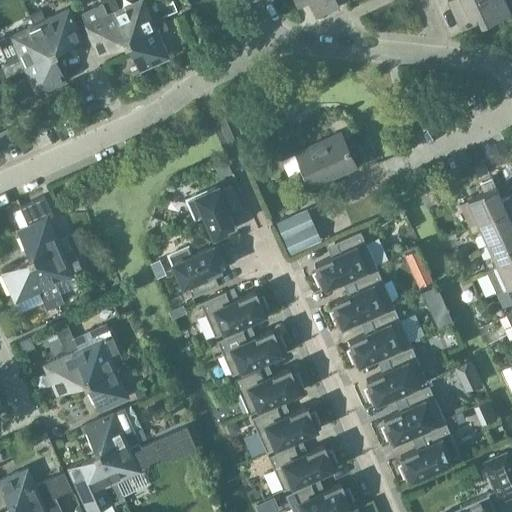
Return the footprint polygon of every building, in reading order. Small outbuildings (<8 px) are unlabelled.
[(124,43),(125,38),(113,11),(119,9),(115,0),(113,0),(103,5),(103,3),(81,13),(86,24),(84,25),(98,54),(124,43)] [(138,0),(119,9),(113,11),(125,38),(130,39),(156,27),(154,22),(143,0),(138,0)] [(305,0),(308,0),(316,17),(328,12),(322,0),(295,0),(297,4),(305,0)] [(322,0),(328,12),(339,7),(336,0),(322,0)] [(449,0),(448,1),(453,12),(480,0),(449,0)] [(480,0),(453,12),(458,24),(477,16),(482,26),(511,13),(505,0),(480,0)] [(34,25),(40,22),(52,48),(57,50),(83,38),(69,9),(45,19),(41,10),(30,15),(34,25)] [(154,22),(156,27),(130,39),(128,45),(140,70),(170,57),(159,33),(168,29),(163,17),(154,22)] [(40,22),(34,25),(10,35),(21,59),(24,65),(50,53),(52,48),(40,22)] [(55,55),(50,53),(24,65),(21,59),(12,63),(17,75),(26,71),(37,94),(67,80),(55,55)] [(7,79),(17,75),(12,63),(2,67),(7,79)] [(15,126),(4,131),(7,138),(18,133),(15,126)] [(340,133),(297,153),(312,186),(355,166),(340,133)] [(227,162),(216,166),(221,177),(232,173),(227,162)] [(484,165),(474,169),(478,178),(488,174),(484,165)] [(232,216),(244,211),(232,184),(220,190),(219,186),(187,200),(196,219),(204,215),(214,237),(228,230),(227,227),(235,223),(232,216)] [(511,206),(511,192),(502,197),(497,187),(458,204),(468,227),(478,223),(511,206)] [(63,251),(80,244),(74,232),(58,240),(48,217),(53,215),(45,195),(20,207),(28,225),(17,230),(29,256),(34,257),(60,246),(63,251)] [(487,244),(511,233),(511,206),(478,223),(487,244)] [(308,209),(277,223),(291,254),(322,240),(308,209)] [(314,274),(321,289),(376,265),(361,231),(335,242),(335,243),(336,243),(340,253),(315,264),(319,272),(314,274)] [(497,266),(511,259),(511,233),(487,244),(497,266)] [(39,291),(43,300),(54,295),(55,296),(61,293),(56,283),(83,271),(77,256),(84,252),(80,244),(63,251),(60,246),(34,257),(32,262),(44,288),(39,291)] [(169,255),(183,286),(187,284),(192,296),(219,285),(214,273),(221,270),(217,261),(220,260),(214,245),(192,255),(188,246),(169,255)] [(159,259),(150,263),(157,278),(165,274),(159,259)] [(507,288),(511,285),(511,259),(497,266),(486,271),(496,293),(507,288)] [(32,262),(27,260),(1,272),(15,302),(39,291),(44,288),(32,262)] [(331,312),(338,327),(393,303),(378,269),(352,281),(352,282),(353,281),(357,291),(332,302),(336,310),(331,312)] [(428,269),(416,275),(421,286),(433,281),(428,269)] [(200,302),(215,336),(270,312),(263,296),(259,298),(255,290),(230,302),(226,292),(227,291),(226,290),(200,302)] [(59,305),(55,296),(54,295),(43,300),(47,310),(59,305)] [(348,350),(355,366),(410,341),(395,307),(369,319),(369,320),(370,320),(374,330),(349,341),(353,348),(348,350)] [(177,308),(170,311),(173,318),(180,315),(177,308)] [(496,309),(483,314),(488,331),(502,326),(496,309)] [(70,329),(65,319),(54,325),(58,335),(70,329)] [(83,382),(85,377),(73,351),(79,348),(70,329),(58,335),(67,354),(43,364),(48,373),(43,375),(47,385),(52,383),(57,394),(83,382)] [(217,340),(232,374),(287,350),(280,335),(276,337),(272,329),(247,340),(243,330),(244,330),(243,329),(217,340)] [(112,333),(79,348),(73,351),(85,377),(89,379),(116,367),(113,361),(122,357),(112,333)] [(366,389),(372,404),(427,380),(412,346),(386,358),(386,359),(387,358),(391,368),(366,379),(370,387),(366,389)] [(113,361),(116,367),(89,379),(87,384),(99,410),(129,396),(118,373),(128,368),(122,357),(113,361)] [(234,379),(249,413),(304,389),(297,373),(293,375),(289,367),(264,378),(260,369),(261,368),(260,367),(234,379)] [(383,427),(389,443),(444,418),(429,384),(403,396),(404,397),(409,406),(384,418),(387,425),(383,427)] [(142,387),(134,391),(138,400),(146,396),(142,387)] [(251,417),(267,451),(321,427),(314,412),(310,414),(307,406),(281,417),(277,407),(278,407),(277,406),(251,417)] [(134,431),(124,408),(114,413),(114,411),(84,425),(95,451),(101,453),(127,441),(130,447),(139,442),(134,431)] [(462,411),(454,415),(458,424),(466,420),(462,411)] [(236,422),(227,425),(231,434),(240,430),(236,422)] [(407,481),(447,463),(461,457),(446,423),(420,434),(421,435),(426,445),(401,456),(404,464),(400,466),(407,481)] [(140,428),(134,431),(139,442),(145,439),(140,428)] [(130,447),(127,441),(101,453),(99,457),(111,484),(105,486),(109,495),(121,490),(117,481),(141,470),(150,465),(139,442),(130,447)] [(268,456),(284,490),(338,465),(331,450),(327,452),(324,444),(299,455),(294,446),(295,445),(294,444),(268,456)] [(496,511),(493,504),(500,501),(511,495),(511,463),(507,451),(483,462),(496,491),(488,494),(487,494),(487,495),(462,506),(460,506),(461,508),(462,511),(496,511)] [(68,467),(88,511),(92,511),(113,503),(114,505),(125,500),(121,490),(109,495),(105,486),(111,484),(99,457),(94,455),(68,467)] [(64,472),(36,485),(28,467),(0,479),(0,485),(10,507),(15,509),(41,497),(44,503),(53,498),(54,497),(72,489),(64,472)] [(337,511),(355,504),(348,489),(344,490),(341,483),(316,494),(311,484),(312,484),(312,483),(285,494),(293,511),(337,511)] [(53,498),(44,503),(41,497),(15,509),(13,511),(60,511),(54,497),(53,498)]
